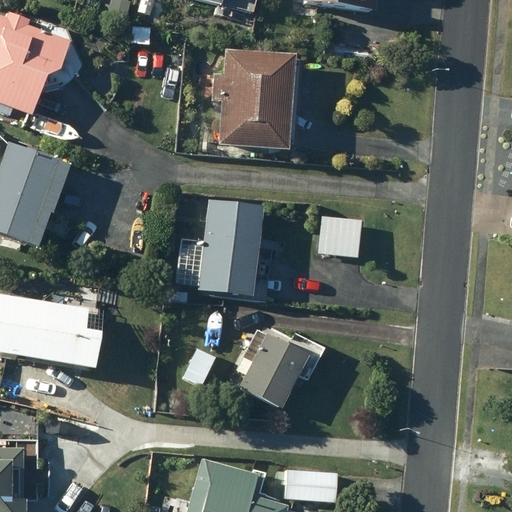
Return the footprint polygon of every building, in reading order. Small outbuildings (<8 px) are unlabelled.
[(125,0),(107,0),(105,12),(122,16),(125,0)] [(152,0),(138,0),(136,9),(149,13),(152,0)] [(0,113),(8,116),(11,106),(28,112),(43,72),(57,65),(67,37),(25,22),(26,17),(5,9),(3,14),(0,12),(0,113)] [(211,96),(219,97),(216,141),(286,146),(293,50),(222,45),(220,73),(213,72),(212,76),(209,76),(208,92),(211,93),(211,96)] [(6,138),(0,153),(0,231),(34,244),(48,208),(50,209),(68,161),(6,138)] [(208,196),(196,286),(249,293),(261,203),(208,196)] [(318,252),(357,255),(359,220),(321,217),(318,252)] [(187,290),(166,289),(165,300),(186,302),(187,290)] [(97,327),(83,325),(86,305),(0,291),(0,349),(92,364),(97,327)] [(236,385),(279,406),(306,351),(262,330),(236,385)] [(214,359),(192,347),(176,379),(199,390),(214,359)] [(0,511),(22,511),(23,496),(21,496),(22,446),(0,445),(0,511)] [(282,511),(285,503),(257,495),(263,476),(201,457),(183,511),(282,511)] [(285,468),(284,499),(334,501),(335,470),(285,468)]
